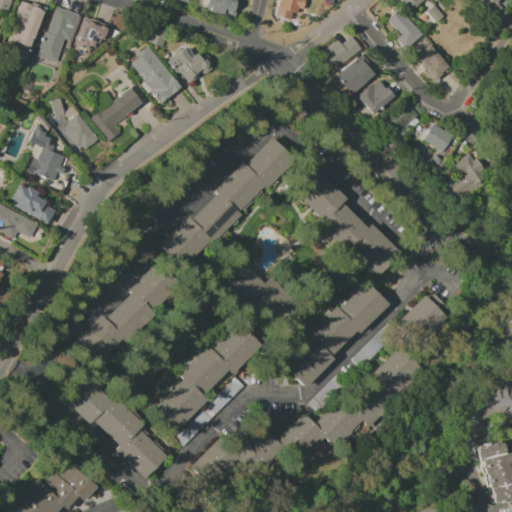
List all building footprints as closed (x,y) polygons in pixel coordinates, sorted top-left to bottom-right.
[(0,0),(0,23),(4,11),(7,12),(10,0),(0,0)] [(26,62),(43,8),(19,0),(7,41),(16,44),(12,58),(26,62)] [(204,0),(203,11),(231,16),(233,0),(204,0)] [(289,20),(291,10),(298,12),(300,0),(277,0),(274,17),(289,20)] [(398,0),(408,11),(421,1),(420,0),(398,0)] [(479,0),(495,20),(508,9),(501,0),(479,0)] [(424,12),(433,23),(441,17),(431,6),(424,12)] [(61,39),(68,41),(76,14),(52,7),(37,57),(55,62),(61,39)] [(420,35),(397,9),(384,20),(396,33),(392,37),(403,49),(420,35)] [(74,52),(89,55),(92,40),(103,43),(107,24),(81,18),(74,52)] [(160,47),(165,32),(151,27),(146,42),(160,47)] [(359,50),(350,36),(339,43),(337,41),(317,54),(329,71),(359,50)] [(413,57),(433,81),(448,69),(427,45),(413,57)] [(178,88),(146,47),(126,63),(158,104),(178,88)] [(188,59),(182,50),(165,60),(173,74),(178,71),(185,84),(212,67),(202,50),(188,59)] [(349,95),(376,73),(361,54),(333,76),(349,95)] [(392,96),(376,79),(356,98),(372,115),(392,96)] [(88,119),(107,142),(118,133),(112,126),(139,103),(127,88),(88,119)] [(405,135),(400,127),(415,117),(406,102),(380,119),(389,134),(382,138),(387,146),(405,135)] [(439,152),(446,142),(427,129),(420,140),(439,152)] [(21,170),(52,181),(55,173),(57,174),(63,157),(50,152),(55,138),(31,130),(26,142),(35,145),(31,157),(26,155),(21,170)] [(158,246),(181,270),(291,160),(268,137),(212,192),(158,246)] [(449,163),(456,177),(439,186),(445,199),(484,180),(469,152),(449,163)] [(292,195),(373,277),(398,253),(369,223),(364,228),(340,203),(344,199),(316,171),(292,195)] [(52,210),(41,205),(44,199),(18,185),(8,204),(45,224),(52,210)] [(0,231),(12,237),(14,232),(27,238),(35,223),(0,205),(0,231)] [(268,292),(236,258),(213,279),(240,308),(251,297),(255,301),(258,299),(262,303),(258,306),(268,317),(278,308),(276,305),(283,298),(273,287),(268,292)] [(70,343),(96,368),(174,286),(152,265),(101,318),(98,315),(70,343)] [(385,304),(362,281),(305,337),(307,339),(280,365),(301,387),(385,304)] [(414,347),(444,318),(422,295),(392,324),(414,347)] [(176,429),(204,400),(200,396),(237,357),(241,361),(256,345),(231,321),(178,376),(180,378),(153,407),(176,429)] [(420,372),(398,348),(313,426),(302,414),(273,440),(259,425),(228,453),(216,440),(189,465),(215,494),(233,477),(236,480),(247,469),(253,476),(282,449),(296,464),(323,440),(331,449),(361,422),(363,424),(420,372)] [(62,400),(78,416),(95,426),(115,445),(112,451),(141,479),(164,456),(137,429),(141,423),(133,415),(128,412),(123,408),(114,403),(110,399),(101,394),(95,388),(78,379),(69,388),(62,400)] [(492,505),(511,498),(511,481),(499,439),(474,447),(492,505)] [(32,477),(1,511),(49,511),(57,503),(64,510),(76,497),(81,502),(94,487),(65,461),(43,486),(32,477)]
